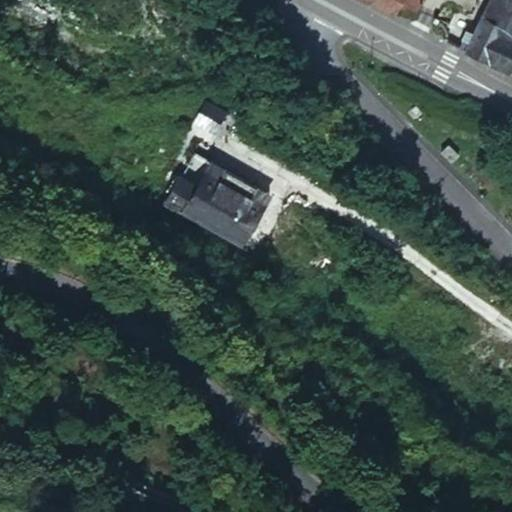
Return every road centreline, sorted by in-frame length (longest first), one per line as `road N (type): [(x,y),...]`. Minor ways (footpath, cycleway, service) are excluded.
road 1 (tertiary): [(0,259),(94,295),(136,324),(301,475),(353,511)]
road 2 (residential): [(320,1),(312,20),(320,57),(511,265)]
road 3 (secondary): [(511,102),(320,1)]
